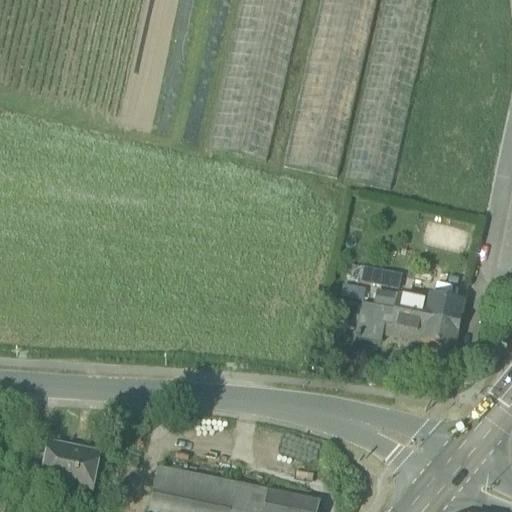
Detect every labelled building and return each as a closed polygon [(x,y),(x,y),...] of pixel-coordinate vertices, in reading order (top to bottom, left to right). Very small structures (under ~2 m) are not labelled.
[(243,0),(209,153),(267,166),(268,160),(303,0),(243,0)] [(321,0),(284,169),(339,181),(379,0),(321,0)] [(387,0),(345,183),(392,194),(436,0),(387,0)] [(365,284),(394,290),(398,275),(368,269),(365,284)] [(395,314),(409,317),(412,301),(398,298),(395,312),(395,314)] [(412,301),(409,317),(459,328),(464,305),(430,298),(428,305),(412,301)] [(391,328),(406,332),(409,317),(395,314),(391,328)] [(459,328),(409,317),(406,332),(422,335),(420,343),(454,351),(459,328)] [(355,339),(382,344),(385,329),(358,324),(355,339)] [(40,489),(90,500),(99,458),(98,457),(97,460),(69,454),(69,452),(48,447),(46,460),(40,488),(40,489)] [(98,457),(69,452),(69,454),(97,460),(98,457)] [(25,485),(40,488),(46,460),(31,457),(25,485)] [(263,511),(268,494),(158,471),(148,511),(263,511)] [(317,511),(319,505),(268,494),(263,511),(317,511)]
